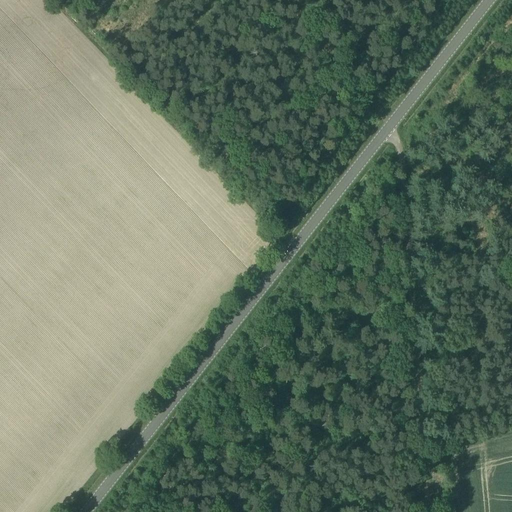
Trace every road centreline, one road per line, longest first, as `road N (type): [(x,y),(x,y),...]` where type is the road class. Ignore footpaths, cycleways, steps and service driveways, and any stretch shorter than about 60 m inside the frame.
road 1 (tertiary): [(389,126),(86,511)]
road 2 (unclassified): [(389,126),(404,157),(428,511)]
road 3 (tertiary): [(489,0),(389,126)]
